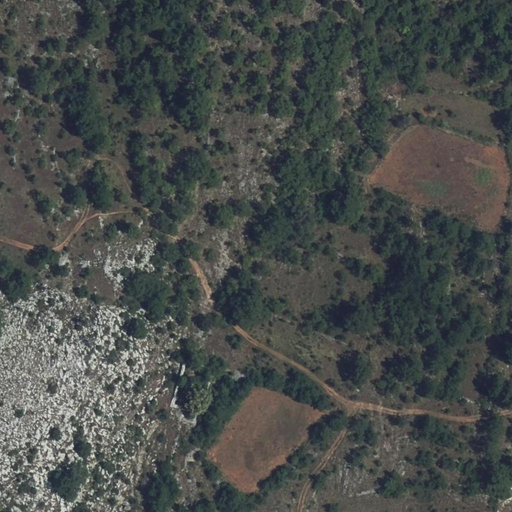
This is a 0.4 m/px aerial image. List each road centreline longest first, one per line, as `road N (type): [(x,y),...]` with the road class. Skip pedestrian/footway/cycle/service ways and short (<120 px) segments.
road 1 (track): [(511,413),(482,421),(358,407),(223,314),(178,238),(148,214)]
road 2 (track): [(148,214),(121,164),(102,156),(83,220)]
road 3 (track): [(298,511),(300,494),(358,407)]
